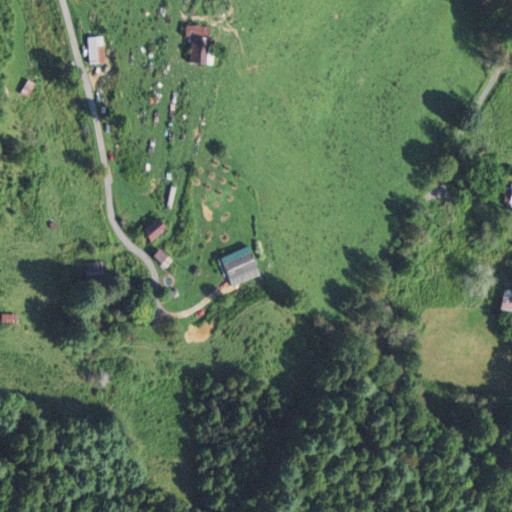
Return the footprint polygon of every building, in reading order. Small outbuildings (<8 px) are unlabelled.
[(206,66),(208,38),(203,37),(204,28),(180,26),(177,64),(206,66)] [(85,38),(86,65),(103,65),(102,37),(85,38)] [(135,237),(146,245),(159,230),(148,221),(135,237)] [(215,260),(228,289),(257,276),(244,247),(215,260)] [(511,313),(511,282),(491,282),(491,313),(511,313)]
